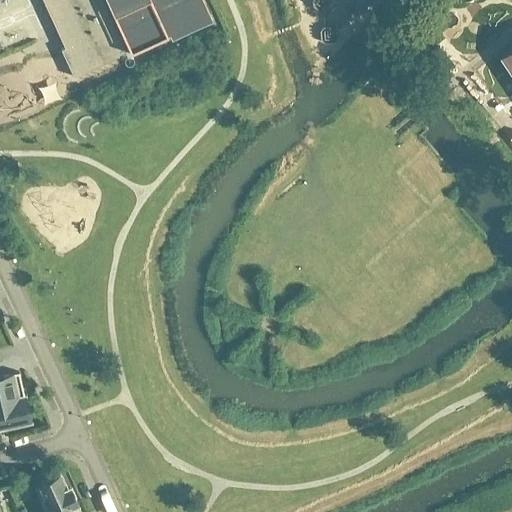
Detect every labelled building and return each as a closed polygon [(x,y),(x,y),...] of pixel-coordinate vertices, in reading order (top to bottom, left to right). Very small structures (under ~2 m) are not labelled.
[(170,37),(211,18),(209,14),(202,0),(41,0),(64,47),(60,49),(73,77),(77,75),(168,33),(170,37)] [(501,55),(500,56),(511,74),(511,51),(503,57),(501,55)] [(0,401),(17,398),(24,396),(18,373),(0,376),(0,401)] [(17,398),(0,401),(0,426),(5,425),(29,419),(24,396),(17,398)] [(36,485),(48,511),(75,511),(72,504),(75,502),(73,498),(74,498),(71,491),(70,491),(68,487),(65,489),(58,474),(36,485)]
